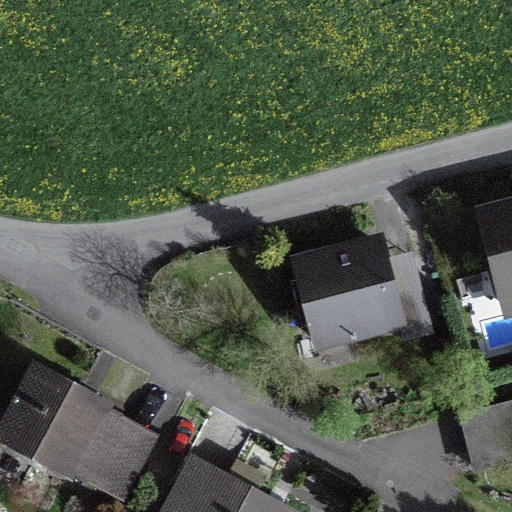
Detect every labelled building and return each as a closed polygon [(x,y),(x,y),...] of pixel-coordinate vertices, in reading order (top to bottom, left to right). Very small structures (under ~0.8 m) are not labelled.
[(511,197),(475,206),(497,301),(511,297),(511,197)] [(371,241),(294,261),(313,334),(389,314),(371,241)] [(146,431),(29,366),(0,417),(0,420),(115,485),(146,431)] [(511,404),(463,414),(473,460),(511,451),(511,404)] [(284,511),(185,460),(157,511),(284,511)]
